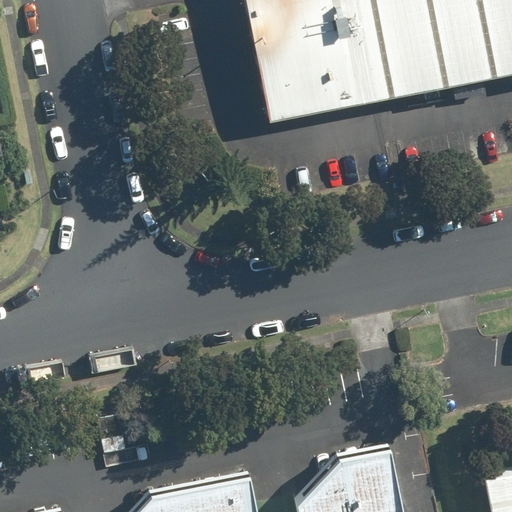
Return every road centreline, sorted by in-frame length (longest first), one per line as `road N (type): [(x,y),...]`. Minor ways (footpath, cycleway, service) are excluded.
road 1 (unclassified): [(126,309),(511,233)]
road 2 (unclassified): [(126,309),(67,0)]
road 3 (unclassified): [(0,335),(126,309)]
